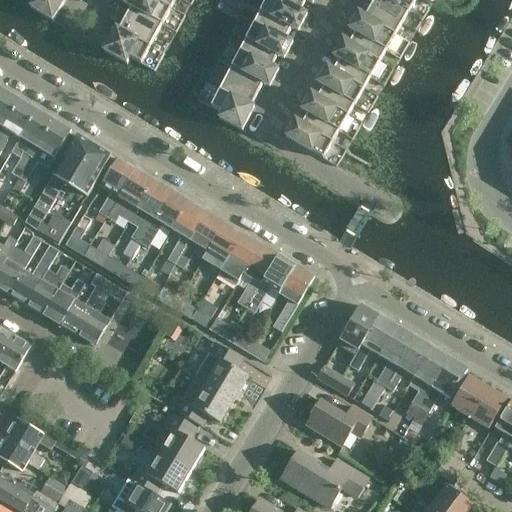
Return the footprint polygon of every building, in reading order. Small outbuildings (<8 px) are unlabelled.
[(52,23),(55,19),(66,0),(29,0),(34,2),(30,8),(52,23)] [(171,9),(155,0),(126,0),(124,5),(131,9),(125,19),(156,36),(171,9)] [(175,0),(155,0),(171,9),(175,0)] [(273,0),(266,0),(254,24),(286,40),(291,29),(298,33),(306,17),(299,13),(273,0)] [(273,0),(299,13),(305,2),(312,5),(314,0),(273,0)] [(374,0),(371,7),(402,24),(416,0),(374,0)] [(402,24),(371,7),(365,17),(358,13),(348,30),(355,34),(386,52),(402,24)] [(116,29),(103,52),(126,65),(130,59),(141,64),(156,36),(125,19),(119,31),(116,29)] [(254,24),(240,51),(271,68),(272,67),(277,57),(284,61),(293,43),(286,40),(254,24)] [(370,79),(386,52),(355,34),(349,44),(343,40),(333,57),(339,61),(370,79)] [(225,80),(257,96),(263,85),(269,88),(278,71),(272,67),(271,68),(240,51),(225,80)] [(354,106),(370,79),(339,61),(333,71),(327,67),(317,84),(323,88),(324,88),(354,106)] [(219,120),(242,132),(254,108),(251,107),(257,96),(225,80),(211,108),(222,113),(219,120)] [(339,133),(354,106),(324,88),(323,88),(318,98),(311,94),(301,111),(308,115),(339,133)] [(0,127),(3,129),(20,101),(2,91),(0,93),(0,127)] [(20,101),(3,129),(0,133),(0,155),(8,143),(7,142),(10,133),(20,139),(21,137),(37,112),(20,101)] [(18,179),(53,121),(37,112),(21,137),(20,139),(11,154),(21,160),(11,175),(18,179)] [(323,159),(339,133),(308,115),(302,125),(295,121),(285,138),(312,154),(312,153),(323,159)] [(54,160),(71,132),(53,121),(18,179),(19,179),(10,193),(17,197),(38,163),(49,170),(55,160),(54,160)] [(52,178),(26,222),(25,224),(37,232),(61,193),(64,195),(69,188),(87,199),(112,157),(77,136),(52,178)] [(117,160),(100,188),(111,194),(99,214),(106,219),(136,171),(117,160)] [(154,182),(136,171),(106,219),(115,224),(119,218),(129,224),(154,182)] [(131,239),(140,245),(172,193),(154,182),(129,224),(137,229),(131,239)] [(163,225),(173,231),(190,204),(172,193),(140,245),(148,249),(163,225)] [(176,267),(207,214),(190,204),(173,231),(182,237),(167,261),(176,267)] [(0,222),(11,229),(18,218),(0,207),(0,222)] [(207,214),(176,267),(184,271),(198,247),(208,252),(209,253),(225,225),(207,214)] [(211,271),(219,276),(243,236),(225,225),(209,253),(208,252),(203,260),(214,267),(211,271)] [(65,247),(80,255),(86,244),(80,241),(85,233),(76,227),(65,247)] [(261,246),(243,236),(219,276),(237,287),(261,246)] [(42,242),(33,237),(16,266),(7,261),(0,272),(0,290),(9,296),(24,272),(42,242)] [(0,272),(7,261),(18,243),(9,238),(3,247),(0,245),(0,272)] [(90,246),(83,257),(102,269),(109,257),(114,248),(102,241),(97,250),(90,246)] [(238,304),(247,310),(279,257),(261,246),(237,287),(245,292),(238,304)] [(59,253),(49,247),(32,276),(24,272),(9,296),(26,307),(49,270),(59,253)] [(102,269),(120,279),(127,268),(109,257),(102,269)] [(270,290),(279,295),(296,268),(279,257),(247,310),(255,314),(270,290)] [(26,307),(44,317),(62,286),(71,272),(62,267),(57,275),(49,270),(26,307)] [(137,290),(138,289),(142,281),(144,279),(127,268),(120,279),(137,290)] [(281,334),(315,278),(296,268),(279,295),(289,301),(272,328),(281,334)] [(78,338),(100,301),(99,300),(103,293),(104,294),(110,284),(96,276),(90,286),(95,289),(84,307),(76,302),(61,327),(78,338)] [(77,281),(71,291),(62,286),(44,317),(61,327),(76,302),(86,286),(77,281)] [(142,281),(138,289),(151,297),(156,289),(142,281)] [(127,294),(110,284),(104,294),(121,304),(127,294)] [(156,300),(170,308),(175,298),(162,290),(156,300)] [(110,323),(99,316),(106,304),(100,301),(78,338),(95,348),(110,323)] [(179,301),(174,310),(191,320),(196,311),(179,301)] [(192,321),(206,329),(216,312),(202,304),(192,321)] [(337,346),(355,357),(356,357),(379,318),(361,307),(337,346)] [(379,357),(396,328),(379,318),(356,357),(355,357),(349,367),(358,372),(370,352),(379,357)] [(216,319),(209,331),(227,341),(234,330),(216,319)] [(245,352),(252,341),(255,336),(236,326),(234,330),(227,341),(245,352)] [(0,328),(0,361),(14,337),(0,328)] [(396,328),(379,357),(388,363),(376,383),(385,388),(415,339),(396,328)] [(16,373),(31,348),(31,347),(14,337),(0,361),(0,379),(7,368),(16,373)] [(415,339),(385,388),(393,393),(405,373),(414,379),(432,349),(415,339)] [(264,363),(270,352),(252,341),(245,352),(264,363)] [(243,361),(215,344),(195,378),(234,401),(248,378),(237,371),(243,361)] [(450,361),(432,349),(414,379),(409,387),(418,393),(405,414),(414,419),(415,419),(450,361)] [(450,400),(467,371),(450,361),(415,419),(414,419),(412,421),(421,427),(441,395),(450,400)] [(324,368),(317,380),(336,391),(343,379),(324,368)] [(488,389),(468,377),(450,407),(470,419),(488,389)] [(234,401),(195,378),(181,400),(174,396),(167,408),(202,428),(209,418),(220,425),(234,401)] [(343,379),(336,391),(347,398),(354,386),(343,379)] [(507,401),(488,389),(470,419),(489,430),(507,401)] [(364,393),(358,403),(370,411),(376,400),(364,393)] [(496,468),(508,449),(511,441),(511,400),(495,429),(504,434),(498,443),(486,462),(496,468)] [(360,440),(372,420),(373,419),(352,407),(345,417),(320,402),(306,427),(341,449),(350,434),(360,440)] [(374,414),(388,422),(393,413),(380,405),(374,414)] [(160,454),(191,472),(205,450),(194,444),(193,438),(198,430),(171,414),(163,427),(173,433),(160,454)] [(16,419),(5,438),(33,454),(39,444),(51,451),(59,437),(44,428),(40,434),(16,419)] [(126,433),(121,445),(138,452),(143,440),(126,433)] [(63,436),(57,444),(79,460),(85,452),(63,436)] [(39,471),(43,464),(45,461),(39,458),(33,454),(5,438),(0,446),(0,459),(22,473),(28,465),(39,471)] [(356,499),(368,480),(336,461),(330,472),(298,452),(281,480),(329,510),(341,490),(356,499)] [(191,472),(160,454),(148,475),(138,469),(130,482),(157,499),(162,490),(168,488),(178,494),(191,472)] [(448,454),(442,464),(461,476),(467,465),(448,454)] [(435,475),(438,476),(454,486),(461,476),(442,464),(435,475)] [(92,473),(81,467),(71,484),(82,491),(92,473)] [(503,472),(496,468),(492,474),(489,478),(502,486),(509,476),(503,472)] [(55,511),(58,506),(58,505),(35,491),(37,488),(21,478),(17,485),(0,474),(0,507),(8,511),(54,511),(55,511)] [(60,475),(57,481),(66,486),(71,477),(66,474),(60,475)] [(58,504),(66,489),(49,479),(41,493),(58,504)] [(128,481),(111,508),(117,511),(167,511),(171,507),(157,499),(130,482),(128,481)] [(433,505),(441,511),(470,511),(474,507),(447,487),(433,505)] [(70,501),(65,510),(63,511),(82,511),(84,509),(70,501)] [(300,511),(298,511),(296,511),(277,511),(259,501),(252,511),(300,511)]
